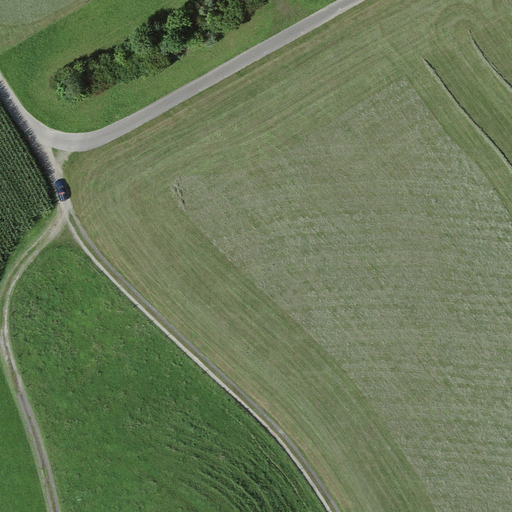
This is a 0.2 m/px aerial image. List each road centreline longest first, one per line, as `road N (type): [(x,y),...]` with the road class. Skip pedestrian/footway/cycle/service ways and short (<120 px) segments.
road 1 (unclassified): [(0,80),(35,131),(88,142),(356,0)]
road 2 (track): [(35,131),(65,208),(10,283),(1,326),(55,511)]
road 3 (track): [(332,511),(251,403),(122,285),(65,208)]
